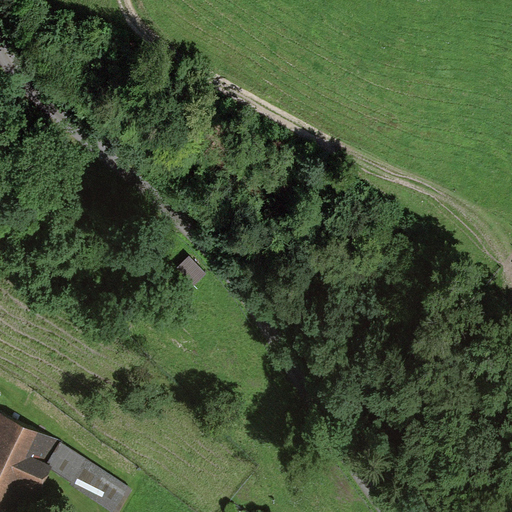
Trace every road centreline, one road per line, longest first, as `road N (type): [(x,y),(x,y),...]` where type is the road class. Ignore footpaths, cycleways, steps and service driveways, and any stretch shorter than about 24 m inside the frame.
road 1 (unclassified): [(385,511),(205,246),(138,177),(55,113),(0,41)]
road 2 (track): [(454,219),(402,178),(143,29),(126,0)]
